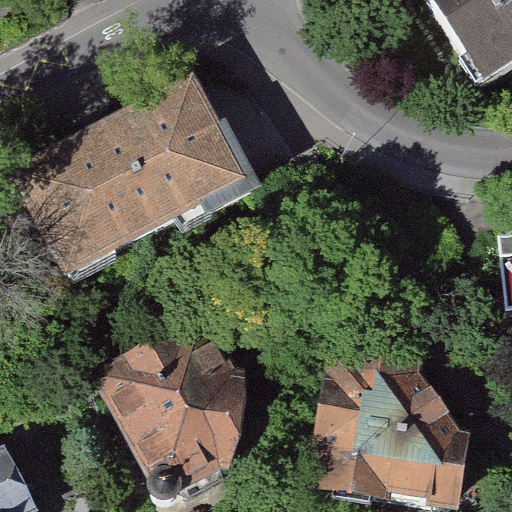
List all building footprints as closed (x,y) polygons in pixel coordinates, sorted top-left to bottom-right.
[(511,0),(426,0),(478,89),(511,69),(511,0)] [(196,104),(3,204),(57,307),(250,208),(196,104)] [(511,266),(498,267),(505,344),(511,343),(511,266)] [(212,346),(92,407),(145,511),(194,511),(276,471),(212,346)] [(424,381),(324,406),(307,511),(462,511),(469,465),(424,381)] [(0,511),(24,511),(13,485),(0,489),(0,511)]
